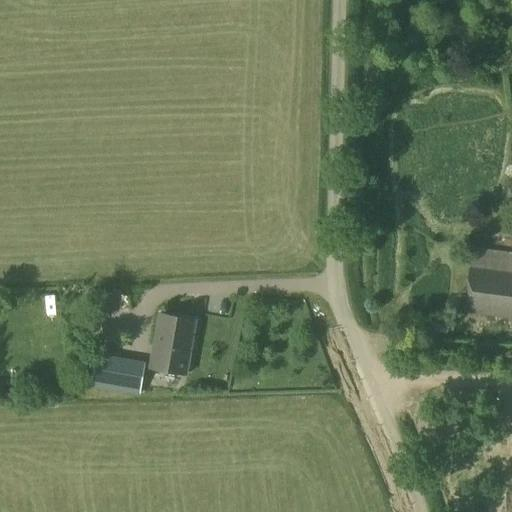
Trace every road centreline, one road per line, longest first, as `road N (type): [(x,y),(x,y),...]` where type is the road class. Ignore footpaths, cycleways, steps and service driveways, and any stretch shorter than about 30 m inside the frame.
road 1 (unclassified): [(416,511),(334,296),(334,0)]
road 2 (unknown): [(511,384),(367,383)]
